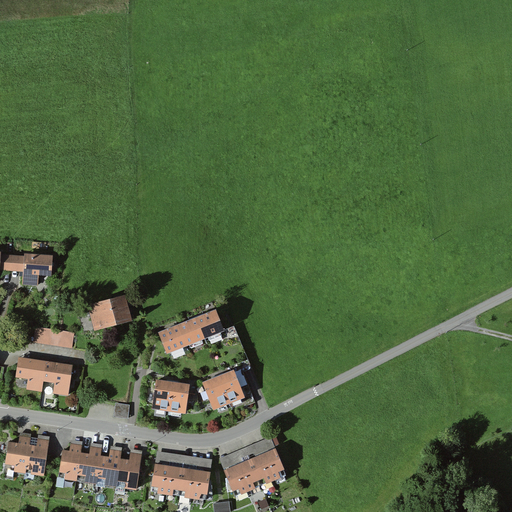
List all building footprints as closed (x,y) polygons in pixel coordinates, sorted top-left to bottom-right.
[(10,255),(0,254),(0,270),(9,271),(10,255)] [(52,277),(53,258),(10,255),(9,271),(19,272),(18,286),(38,288),(39,276),(52,277)] [(125,297),(88,306),(95,332),(132,322),(125,297)] [(215,311),(196,319),(205,339),(223,332),(215,311)] [(196,319),(178,326),(186,347),(204,340),(196,319)] [(177,327),(159,334),(167,355),(186,347),(177,327)] [(47,330),(35,328),(33,342),(45,344),(47,330)] [(58,331),(47,330),(45,344),(56,345),(58,331)] [(74,333),(58,331),(56,345),(72,348),(74,333)] [(27,389),(43,392),(44,382),(47,363),(19,359),(18,359),(16,378),(29,380),(27,389)] [(47,363),(44,382),(55,384),(53,393),(69,396),(73,367),(47,363)] [(235,372),(219,378),(229,405),(245,398),(235,372)] [(219,378),(203,385),(213,411),(229,405),(219,378)] [(173,384),(156,382),(152,410),(155,410),(154,415),(166,417),(167,412),(169,412),(173,384)] [(191,387),(173,384),(169,412),(186,415),(191,387)] [(115,416),(129,418),(131,405),(117,402),(115,416)] [(20,445),(9,443),(5,469),(25,472),(29,446),(31,438),(21,436),(20,445)] [(269,438),(257,444),(270,476),(283,471),(269,438)] [(52,441),(37,439),(36,447),(29,446),(25,472),(47,475),(52,441)] [(62,451),(58,478),(76,481),(82,445),(69,443),(68,452),(62,451)] [(257,444),(245,449),(258,481),(270,476),(257,444)] [(80,454),(76,481),(97,484),(103,448),(90,447),(89,455),(80,454)] [(245,449),(232,454),(246,486),(258,481),(245,449)] [(101,457),(97,484),(118,487),(124,452),(111,450),(110,458),(101,457)] [(171,454),(158,452),(153,487),(166,489),(171,454)] [(122,460),(118,487),(139,491),(145,455),(132,453),(131,461),(122,460)] [(184,456),(171,454),(166,489),(179,491),(184,456)] [(232,454),(220,459),(234,492),(246,486),(232,454)] [(197,458),(184,456),(179,491),(192,493),(197,458)] [(210,460),(197,458),(192,493),(205,496),(210,460)] [(215,502),(215,511),(229,511),(231,511),(231,501),(215,502)]
